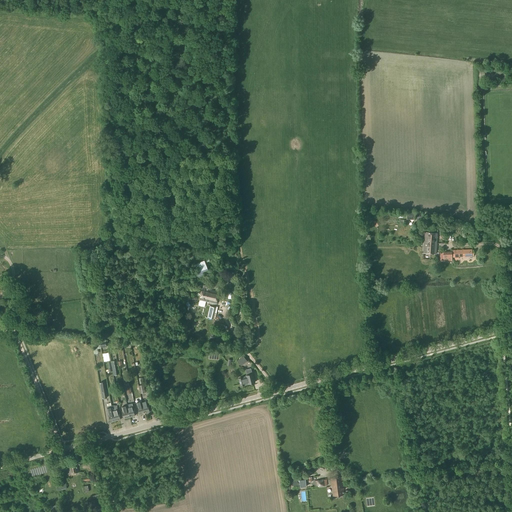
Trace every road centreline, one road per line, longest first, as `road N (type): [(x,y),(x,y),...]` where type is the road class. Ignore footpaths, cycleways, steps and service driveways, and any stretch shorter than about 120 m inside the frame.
road 1 (tertiary): [(511,327),(95,440)]
road 2 (track): [(0,330),(19,343),(62,449)]
